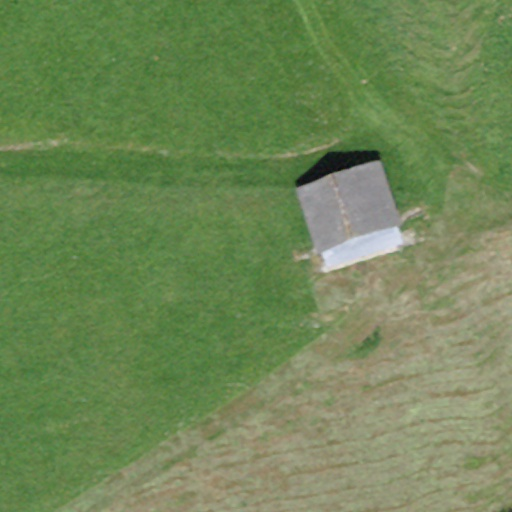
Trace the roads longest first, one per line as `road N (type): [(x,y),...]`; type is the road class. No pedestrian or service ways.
road 1 (track): [(511,219),(490,220),(59,511)]
road 2 (track): [(490,220),(376,147),(268,179),(0,161)]
road 3 (track): [(304,0),(324,44),(428,180)]
